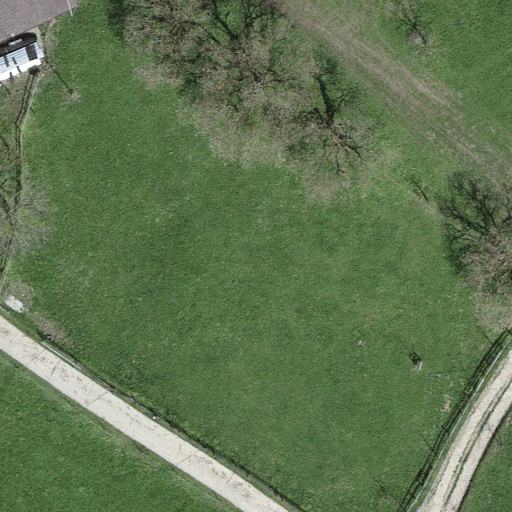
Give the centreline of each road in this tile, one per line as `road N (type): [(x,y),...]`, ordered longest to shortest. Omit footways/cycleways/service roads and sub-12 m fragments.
road 1 (track): [(0,334),(265,511)]
road 2 (track): [(440,511),(511,377)]
